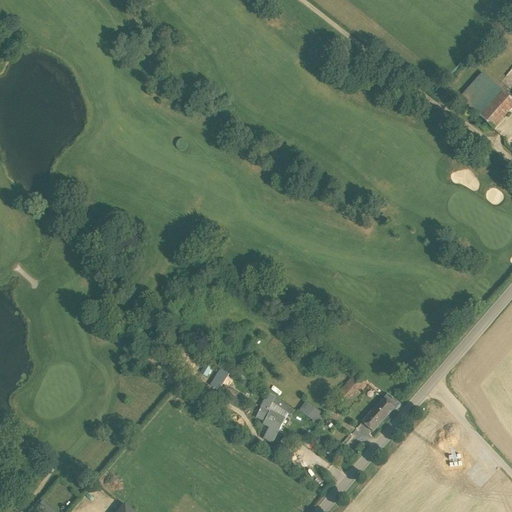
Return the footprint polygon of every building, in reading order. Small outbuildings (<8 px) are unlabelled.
[(511,100),(482,73),(460,98),(493,129),(511,108),(511,100)] [(246,360),(240,356),(237,361),(238,362),(237,363),(242,366),(246,360)] [(355,373),(335,396),(345,404),(364,381),(355,373)] [(236,397),(224,389),(220,396),(232,403),(236,397)] [(293,394),(286,403),(282,401),(280,404),(285,408),(290,411),(299,398),(293,394)] [(386,396),(361,425),(372,434),(395,411),(396,412),(401,407),(386,396)] [(242,401),(236,397),(232,403),(238,407),(242,401)] [(284,422),(267,414),(268,410),(269,411),(271,407),(274,400),(267,397),(255,421),(263,426),(262,428),(269,432),(277,436),(284,422)] [(280,404),(274,400),(271,407),(282,414),(285,408),(280,404)] [(333,418),(314,405),(308,414),(326,427),(333,418)] [(290,411),(285,408),(282,414),(290,419),(293,414),(290,411)] [(277,436),(269,432),(263,444),(271,448),(277,436)]
